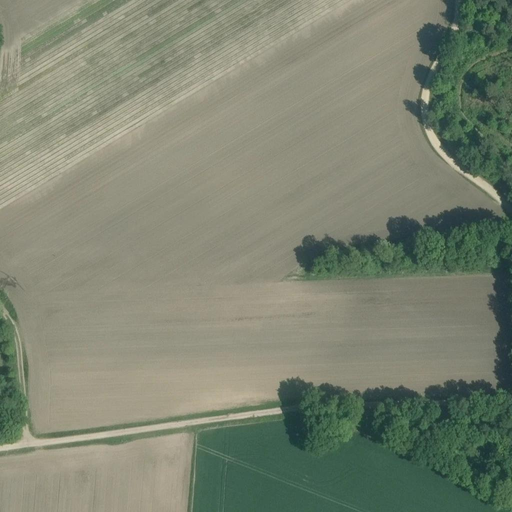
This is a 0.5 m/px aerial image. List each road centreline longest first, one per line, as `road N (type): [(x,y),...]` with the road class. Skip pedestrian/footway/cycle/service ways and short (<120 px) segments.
road 1 (track): [(511,401),(330,405),(9,446)]
road 2 (track): [(511,199),(422,128),(462,0)]
road 3 (track): [(0,321),(15,352),(9,446)]
